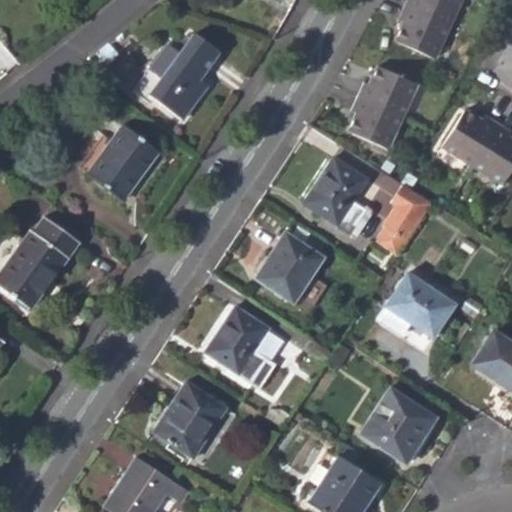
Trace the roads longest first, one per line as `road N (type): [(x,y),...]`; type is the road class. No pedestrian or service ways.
road 1 (tertiary): [(20,511),(346,0)]
road 2 (residential): [(0,109),(139,0)]
